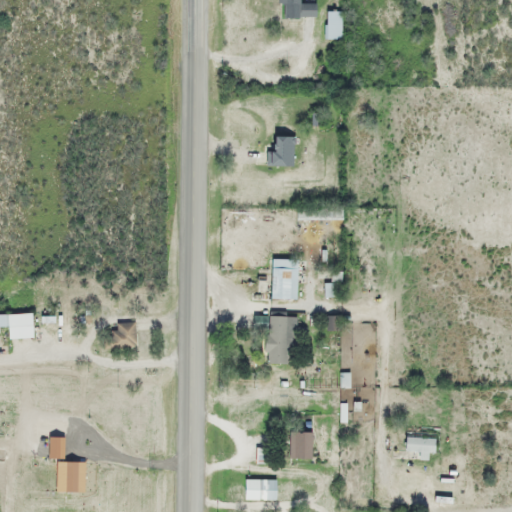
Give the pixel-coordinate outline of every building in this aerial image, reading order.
[(276,0),(276,3),(281,3),(281,18),(314,18),(313,0),(276,0)] [(338,12),(324,12),(324,39),(338,39),(338,12)] [(268,153),(263,153),(263,167),(291,167),(291,137),(268,137),(268,153)] [(340,209),(293,209),(293,221),(340,221),(340,209)] [(268,300),(293,300),(293,260),(268,260),(268,300)] [(337,297),(337,284),(322,284),(322,297),(337,297)] [(295,315),(265,314),(264,365),(283,365),(283,344),(295,345),(295,315)] [(29,315),(0,315),(0,326),(4,326),(4,339),(29,339),(29,315)] [(103,348),(134,348),(134,324),(103,324),(103,348)] [(310,433),(288,433),(288,462),(310,462),(310,433)] [(430,439),(403,438),(402,453),(417,454),(416,460),(429,461),(430,439)] [(491,460),(511,460),(511,452),(491,452),(491,460)] [(273,501),(273,481),(241,481),(241,501),(273,501)]
